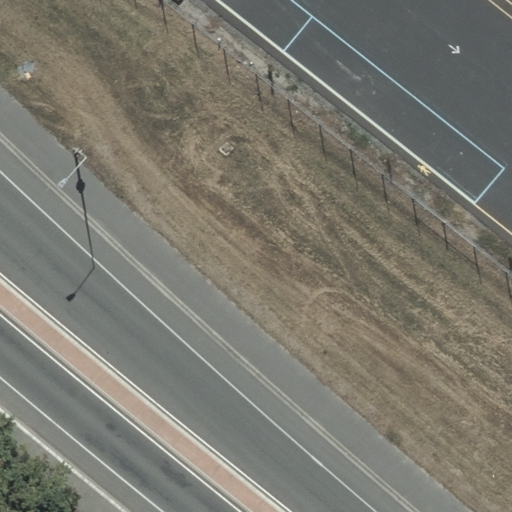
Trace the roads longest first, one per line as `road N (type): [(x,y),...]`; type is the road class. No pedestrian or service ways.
road 1 (secondary): [(0,216),(344,511)]
road 2 (secondary): [(199,511),(0,349)]
